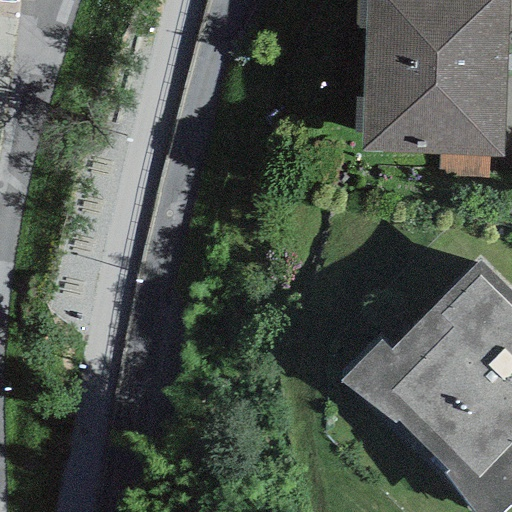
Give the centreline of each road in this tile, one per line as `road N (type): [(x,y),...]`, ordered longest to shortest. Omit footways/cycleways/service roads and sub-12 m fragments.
road 1 (residential): [(245,0),(215,79),(145,370),(123,511)]
road 2 (residential): [(64,2),(22,222),(13,511)]
